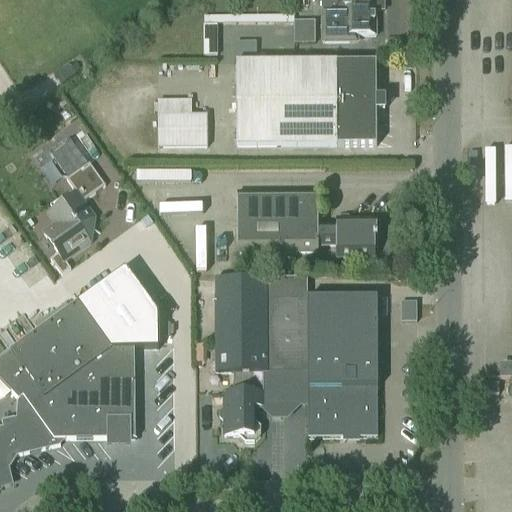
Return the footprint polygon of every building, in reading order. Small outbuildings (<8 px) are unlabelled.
[(376,13),(384,13),(383,0),(322,0),(323,46),(348,46),(347,39),(376,39),(376,13)] [(294,45),(314,45),(313,23),(293,24),(294,45)] [(235,61),(255,60),(255,44),(235,44),(235,61)] [(236,65),(236,150),(376,149),(376,113),(384,113),(383,101),(376,101),(375,65),(236,65)] [(207,116),(191,117),(191,103),(158,103),(158,151),(207,151),(207,116)] [(76,196),(77,194),(84,204),(105,188),(89,166),(66,182),(76,196)] [(193,203),(192,192),(150,193),(150,204),(193,203)] [(45,217),(52,227),(40,235),(57,257),(50,262),(61,278),(70,272),(66,265),(91,247),(96,220),(84,204),(77,194),(76,196),(45,217)] [(335,250),(335,261),(375,261),(375,241),(377,241),(377,221),(335,221),(335,226),(318,226),(318,194),(236,195),(237,257),(318,256),(318,250),(335,250)] [(224,250),(225,218),(189,217),(188,249),(224,250)] [(237,280),(215,280),(215,301),(215,376),(233,376),(233,395),(223,395),(223,410),(219,414),(219,416),(219,420),(223,424),(223,439),(239,439),(245,445),(253,445),(260,439),(260,430),(254,424),(254,423),(254,410),(263,410),(272,419),(286,419),(298,407),(307,407),(307,374),(307,302),(307,301),(307,279),(237,280)] [(376,301),(307,301),(307,302),(307,374),(307,407),(307,441),(346,440),(377,440),(376,301)] [(415,303),(400,303),(400,323),(415,323),(415,303)] [(58,443),(103,442),(134,442),(134,352),(121,353),(116,346),(109,351),(77,306),(10,355),(0,361),(0,384),(18,403),(16,403),(15,416),(16,416),(16,421),(14,421),(14,420),(2,423),(2,424),(1,424),(2,429),(0,429),(0,486),(0,487),(0,484),(0,483),(16,459),(60,449),(58,443)] [(195,346),(195,366),(206,366),(207,346),(195,346)] [(511,358),(492,358),(491,373),(511,373),(511,358)] [(498,397),(498,386),(487,386),(487,397),(498,397)]
